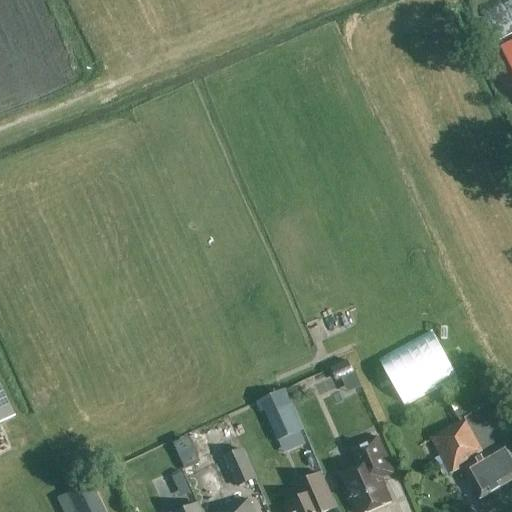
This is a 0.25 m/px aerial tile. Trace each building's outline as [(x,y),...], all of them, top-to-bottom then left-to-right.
[(511,42),(501,48),(511,69),(511,42)] [(377,361),(356,360),(355,381),(376,381),(377,361)] [(332,370),(338,382),(355,374),(349,362),(332,370)] [(455,412),(477,398),(470,387),(448,400),(455,412)] [(0,392),(0,424),(12,418),(0,392)] [(479,397),(477,398),(455,412),(453,413),(459,423),(485,408),(479,397)] [(300,432),(287,401),(263,411),(277,443),(300,432)] [(485,408),(459,423),(430,441),(451,476),(461,470),(480,501),(511,481),(511,448),(508,442),(487,407),(485,408)] [(193,439),(200,454),(236,438),(230,423),(193,439)] [(370,511),(391,503),(381,479),(394,473),(379,438),(351,451),(360,469),(343,476),(358,511),(370,511)] [(257,476),(274,469),(261,439),(245,445),(257,476)] [(246,451),(245,452),(229,458),(241,488),(258,481),(246,451)] [(143,505),(128,467),(118,472),(134,509),(143,505)] [(329,511),(337,509),(333,501),(321,475),(301,484),(307,497),(284,507),(286,511),(329,511)] [(105,511),(93,484),(68,495),(75,511),(105,511)] [(253,511),(248,501),(222,511),(253,511)]
